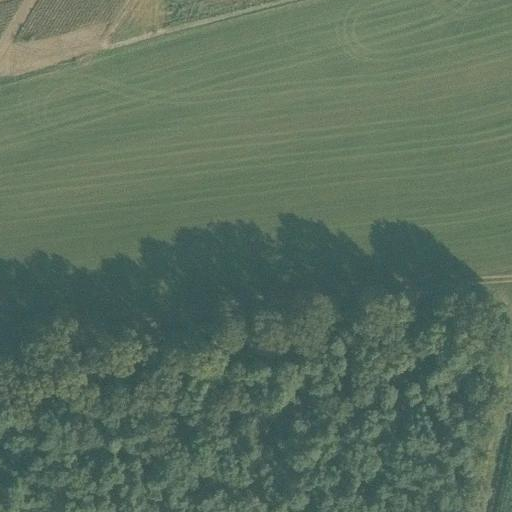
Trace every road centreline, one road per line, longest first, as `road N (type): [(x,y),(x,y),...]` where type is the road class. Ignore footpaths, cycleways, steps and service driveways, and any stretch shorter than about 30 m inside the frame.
road 1 (track): [(511,278),(0,330)]
road 2 (track): [(511,355),(481,511)]
